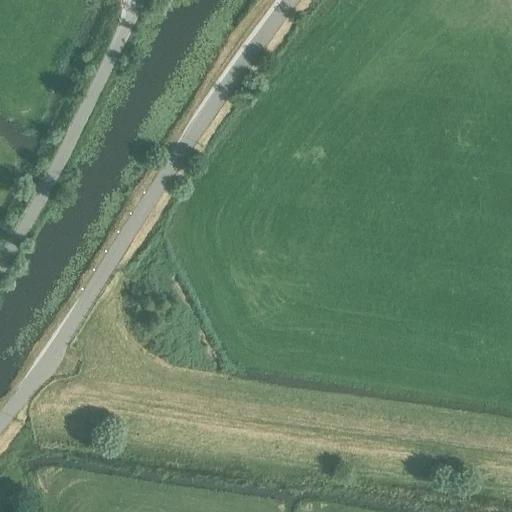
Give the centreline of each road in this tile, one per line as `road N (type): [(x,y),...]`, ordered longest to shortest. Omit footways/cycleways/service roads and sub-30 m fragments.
road 1 (unclassified): [(0,422),(136,226),(234,61),(283,0)]
road 2 (unclassified): [(131,0),(32,222),(0,269)]
